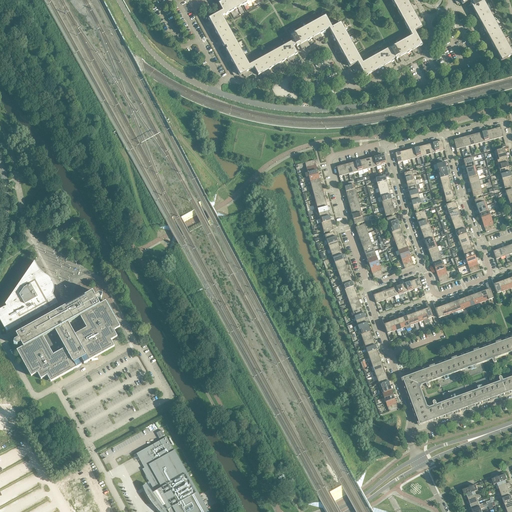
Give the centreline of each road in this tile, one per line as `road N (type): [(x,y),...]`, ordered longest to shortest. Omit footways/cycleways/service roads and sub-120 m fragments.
road 1 (residential): [(366,286),(328,162),(387,145)]
road 2 (residential): [(409,430),(366,286)]
road 3 (residential): [(119,0),(152,53),(216,92)]
road 4 (residential): [(342,73),(350,87),(365,85),(425,53),(427,17)]
road 5 (residential): [(387,145),(424,265)]
